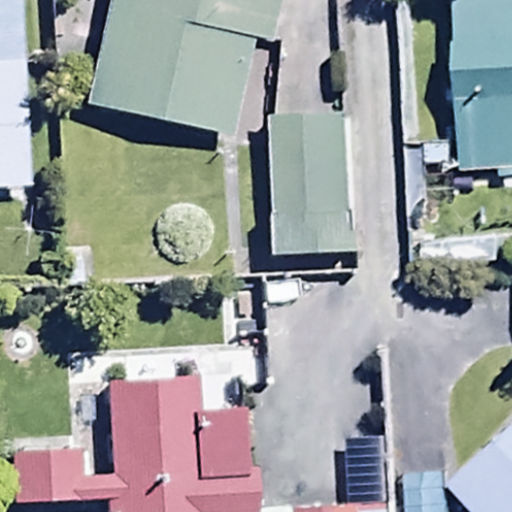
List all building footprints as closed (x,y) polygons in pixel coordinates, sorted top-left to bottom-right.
[(41,0),(0,0),(0,216),(51,215),(41,0)] [(314,0),(139,0),(103,127),(252,169),(279,73),(292,77),(314,0)] [(511,11),(474,13),(481,201),(511,200),(511,11)] [(391,140),(296,142),(299,283),(395,281),(391,140)] [(258,511),(258,483),(251,483),(249,424),(227,425),(226,398),(255,397),(253,350),(174,353),(175,388),(109,390),(113,489),(81,491),(80,468),(11,471),(13,511),(258,511)] [(511,511),(511,470),(471,505),(477,511),(511,511)] [(409,492),(409,511),(449,511),(449,491),(409,492)]
